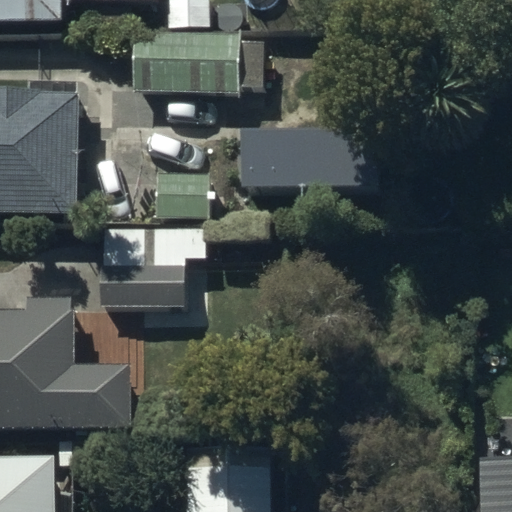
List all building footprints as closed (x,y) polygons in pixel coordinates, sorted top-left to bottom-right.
[(0,0),(0,45),(71,46),(71,25),(173,25),(172,0),(0,0)] [(220,38),(139,37),(138,96),(144,96),(144,127),(216,127),(216,98),(242,98),(242,95),(268,95),(268,47),(246,47),(246,35),(255,35),(255,3),(215,3),(215,24),(220,24),(220,38)] [(350,46),(280,45),(280,127),(350,127),(350,46)] [(90,116),(0,115),(0,236),(89,237),(90,116)] [(379,129),(243,128),(243,188),(378,189),(379,129)] [(211,180),(160,180),(160,224),(210,224),(211,180)] [(195,284),(110,285),(111,326),(195,325),(195,284)] [(39,340),(0,340),(0,455),(142,456),(142,393),(87,393),(87,340),(84,340),(84,325),(39,325),(39,340)] [(199,511),(286,511),(286,444),(199,444),(199,511)] [(62,511),(62,474),(0,474),(0,511),(62,511)] [(511,511),(511,487),(493,488),(493,511),(511,511)]
